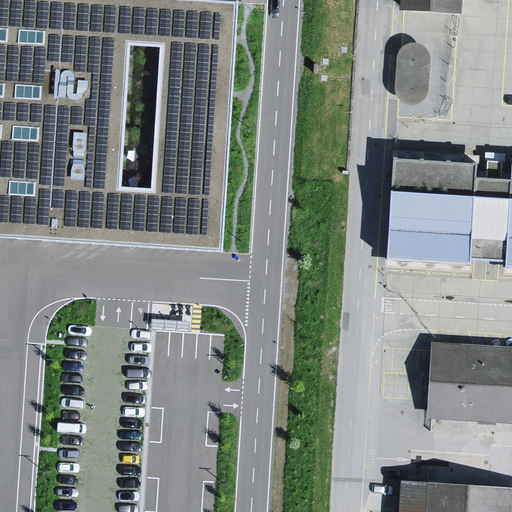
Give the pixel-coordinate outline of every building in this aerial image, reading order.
[(0,0),(0,245),(230,260),(246,0),(0,0)] [(462,23),(462,0),(400,0),(399,20),(462,23)] [(428,96),(430,59),(425,48),(414,44),(403,48),(397,58),(395,92),(401,101),(411,107),(421,104),(428,96)] [(476,164),(508,165),(509,148),(477,147),(476,164)] [(511,275),(511,171),(509,171),(508,188),(467,186),(468,169),(452,169),(397,166),(393,263),(464,266),(465,258),(507,260),(506,275),(511,275)] [(511,431),(511,352),(429,348),(424,426),(511,431)] [(511,511),(511,494),(397,486),(395,511),(511,511)]
